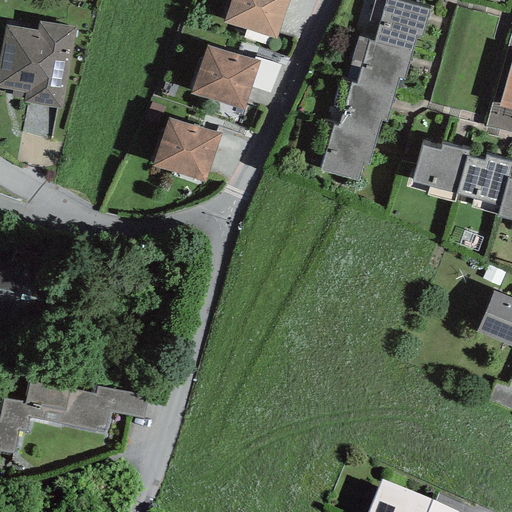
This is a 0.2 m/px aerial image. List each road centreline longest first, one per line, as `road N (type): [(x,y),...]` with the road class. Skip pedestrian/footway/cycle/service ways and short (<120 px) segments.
road 1 (unclassified): [(136,511),(240,189)]
road 2 (unclassified): [(240,189),(327,0)]
road 3 (unclassified): [(97,225),(170,222),(240,189)]
